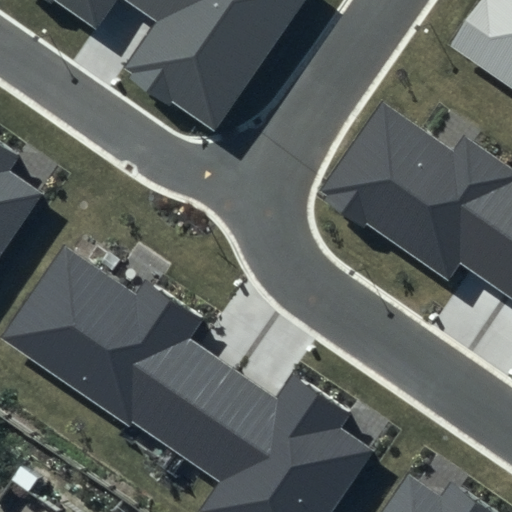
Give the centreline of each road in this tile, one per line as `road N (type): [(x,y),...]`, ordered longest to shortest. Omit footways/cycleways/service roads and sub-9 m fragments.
road 1 (residential): [(511,406),(236,208)]
road 2 (residential): [(236,208),(0,28)]
road 3 (residential): [(236,208),(256,143),(354,0)]
